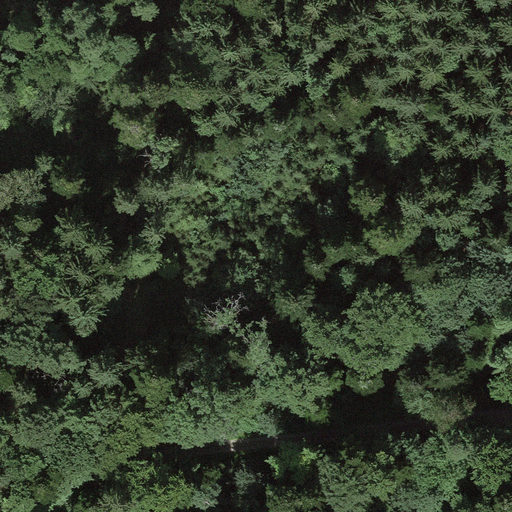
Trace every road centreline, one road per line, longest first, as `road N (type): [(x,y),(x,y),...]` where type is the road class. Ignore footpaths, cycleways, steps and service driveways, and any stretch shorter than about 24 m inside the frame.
road 1 (track): [(9,511),(157,443),(315,422),(511,413)]
road 2 (track): [(12,510),(4,482),(41,430),(130,348)]
